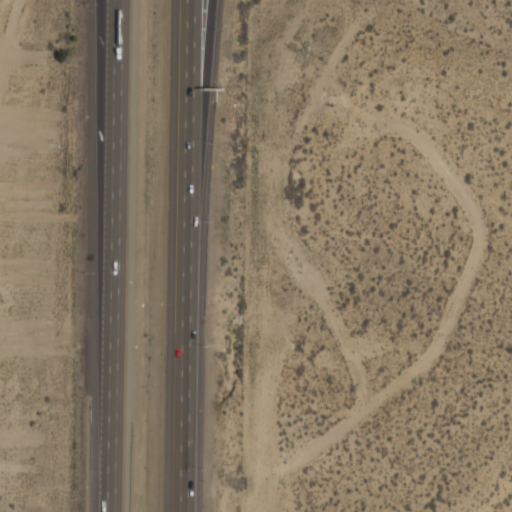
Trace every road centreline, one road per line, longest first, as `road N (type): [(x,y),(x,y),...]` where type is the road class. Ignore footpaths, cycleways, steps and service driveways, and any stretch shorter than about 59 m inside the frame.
road 1 (motorway): [(193,511),(201,0)]
road 2 (motorway): [(118,0),(111,511)]
road 3 (motorway): [(201,123),(212,0)]
